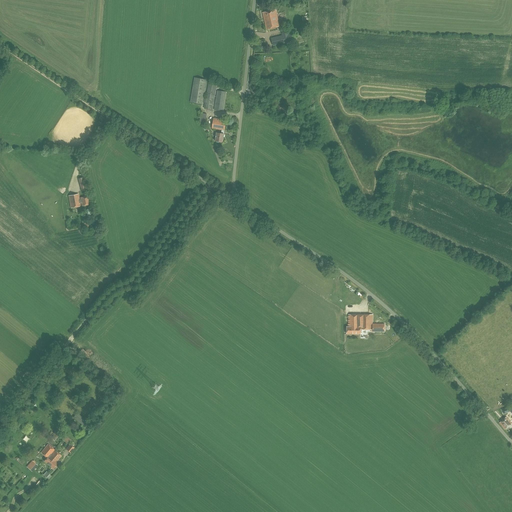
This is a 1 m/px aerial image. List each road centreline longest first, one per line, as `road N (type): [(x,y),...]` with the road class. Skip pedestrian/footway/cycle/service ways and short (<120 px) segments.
road 1 (unclassified): [(511,443),(374,296),(234,200)]
road 2 (unclassified): [(24,392),(210,184)]
road 3 (unclassified): [(234,200),(252,0)]
road 4 (unclassified): [(210,184),(101,113)]
road 5 (track): [(101,113),(0,45)]
